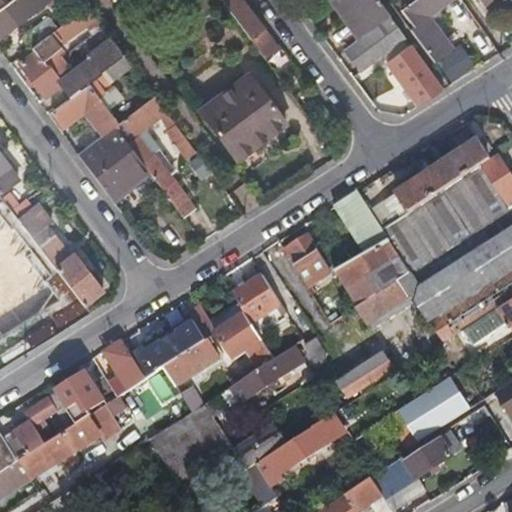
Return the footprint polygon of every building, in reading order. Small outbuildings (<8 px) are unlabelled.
[(9,0),(0,7),(0,34),(44,0),(9,0)] [(219,0),(229,14),(256,48),(269,38),(240,0),(219,0)] [(330,0),(358,38),(390,14),(379,0),(330,0)] [(429,15),(450,0),(410,0),(401,8),(413,26),(410,28),(439,63),(457,50),(429,15)] [(358,38),(344,48),(361,70),(406,36),(390,14),(358,38)] [(21,37),(29,49),(32,47),(52,31),(44,20),(21,37)] [(52,31),(32,47),(36,51),(20,62),(45,96),(66,80),(64,78),(51,61),(59,55),(54,48),(61,44),(52,31)] [(66,80),(74,92),(102,71),(124,53),(112,36),(92,51),(94,54),(64,78),(66,80)] [(416,79),(429,97),(444,88),(411,43),(387,61),(396,74),(402,68),(412,82),(416,79)] [(74,92),(51,110),(64,127),(84,111),(92,122),(87,125),(97,138),(115,125),(118,122),(100,98),(106,95),(104,91),(113,85),(102,71),(74,92)] [(246,73),(199,109),(235,158),(284,122),(246,73)] [(178,146),(187,138),(154,94),(118,122),(115,125),(149,169),(177,206),(187,200),(160,165),(167,161),(156,147),(150,152),(137,132),(160,116),(169,127),(166,130),(178,146)] [(75,154),(110,199),(149,169),(115,125),(97,138),(78,152),(75,154)] [(478,140),(439,165),(451,184),(482,163),(490,158),(478,140)] [(482,163),(451,184),(421,204),(433,223),(493,184),(506,203),(511,199),(511,177),(498,157),(484,166),(482,163)] [(451,184),(439,165),(434,168),(431,164),(420,171),(423,176),(398,192),(410,211),(421,204),(451,184)] [(379,222),(358,190),(334,206),(366,255),(337,274),(357,306),(368,324),(409,298),(402,286),(398,280),(380,292),(371,278),(389,266),(398,280),(410,272),(395,248),(383,229),(379,222)] [(55,267),(83,303),(102,289),(74,251),(69,254),(45,223),(49,221),(36,204),(22,215),(25,220),(21,223),(55,267)] [(403,216),(383,229),(395,248),(433,223),(421,204),(410,211),(403,216)] [(511,206),(473,232),(433,257),(437,264),(441,270),(419,285),(416,301),(442,341),(482,316),(498,305),(511,296),(511,206)] [(399,209),(379,222),(383,229),(403,216),(399,209)] [(333,268),(311,234),(285,250),(306,284),(333,268)] [(0,302),(14,320),(47,295),(12,252),(0,262),(0,302)] [(437,264),(433,257),(410,272),(398,280),(402,286),(437,264)] [(232,295),(238,304),(252,324),(282,306),(263,275),(232,295)] [(55,281),(44,292),(70,320),(81,309),(55,281)] [(511,296),(498,305),(510,326),(511,324),(511,296)] [(187,317),(191,324),(203,343),(206,341),(219,333),(236,359),(249,351),(261,368),(275,359),(252,324),(238,304),(211,321),(201,307),(187,317)] [(132,362),(143,381),(163,369),(203,343),(191,324),(132,362)] [(327,349),(320,337),(308,345),(311,369),(323,370),(327,349)] [(217,359),(206,341),(203,343),(163,369),(174,386),(217,359)] [(120,343),(102,354),(125,393),(143,381),(132,362),(120,343)] [(275,359),(261,368),(232,386),(244,403),(297,369),(299,373),(309,368),(295,346),(275,359)] [(347,396),(394,366),(384,349),(336,380),(347,396)] [(86,374),(57,393),(58,395),(77,424),(91,415),(89,411),(103,401),(86,374)] [(511,380),(495,391),(497,395),(511,386),(511,380)] [(511,410),(511,386),(497,395),(509,412),(511,410)] [(256,430),(231,445),(245,468),(255,461),(328,414),(314,392),(256,430)] [(444,423),(423,392),(412,399),(433,431),(444,424),(444,423)] [(77,424),(58,395),(29,414),(33,421),(17,431),(31,454),(77,424)] [(123,407),(117,398),(106,405),(112,414),(123,407)] [(205,404),(192,413),(151,439),(177,480),(231,445),(205,404)] [(106,405),(91,415),(77,424),(31,454),(20,461),(32,478),(98,436),(101,438),(121,427),(112,414),(106,405)] [(334,411),(328,414),(255,461),(270,484),(281,476),(279,473),(346,430),(334,411)] [(17,431),(4,439),(19,461),(20,461),(31,454),(17,431)] [(447,434),(440,438),(453,456),(458,452),(447,434)] [(0,435),(0,473),(19,461),(4,439),(2,435),(0,435)] [(417,453),(385,474),(397,493),(453,456),(440,438),(417,453)] [(0,499),(32,478),(20,461),(19,461),(0,473),(0,499)] [(263,504),(277,495),(270,484),(255,461),(245,468),(242,469),(263,504)] [(385,474),(382,469),(370,476),(385,500),(397,493),(385,474)] [(372,511),(393,511),(385,500),(370,476),(312,511),(356,511),(368,505),(372,511)]
